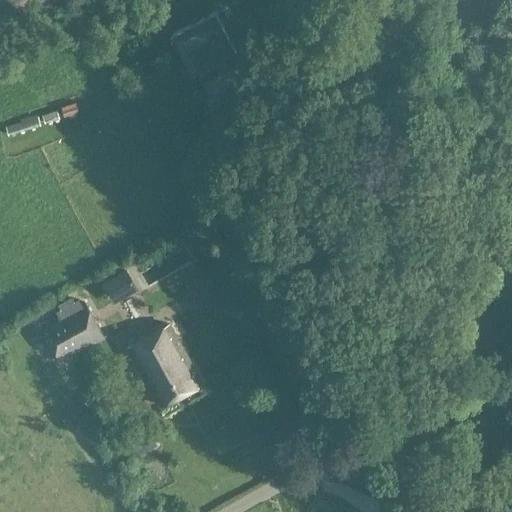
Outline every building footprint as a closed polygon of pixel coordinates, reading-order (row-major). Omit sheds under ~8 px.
[(234,47),(215,11),(173,33),(191,69),(190,70),(192,74),(196,72),(195,70),(232,51),(233,53),(237,51),(235,47),(234,47)] [(75,102),(60,107),(64,116),(79,112),(75,102)] [(59,118),(57,110),(42,115),(44,123),(59,118)] [(8,135),(40,125),(37,114),(21,119),(21,121),(5,126),(8,135)] [(104,338),(84,300),(40,326),(60,363),(104,338)] [(161,406),(202,382),(170,325),(128,349),(161,406)] [(99,399),(94,389),(81,395),(87,405),(99,399)]
